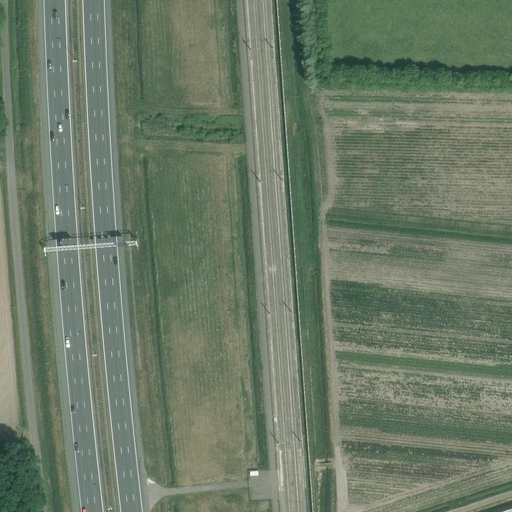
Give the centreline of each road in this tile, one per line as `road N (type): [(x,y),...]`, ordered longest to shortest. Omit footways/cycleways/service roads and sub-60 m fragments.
road 1 (motorway): [(52,0),(74,359),(92,511)]
road 2 (motorway): [(131,511),(90,0)]
road 3 (unclassified): [(43,511),(3,0)]
